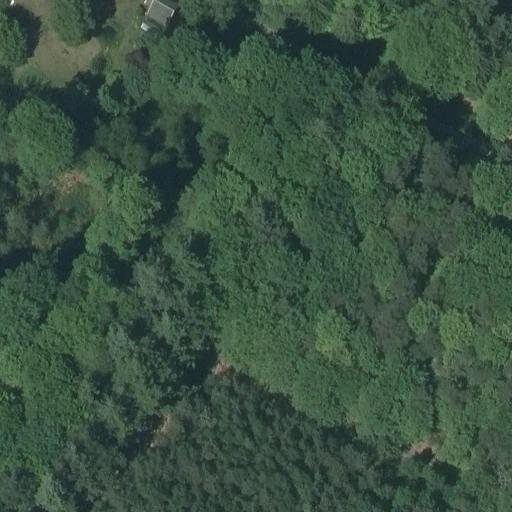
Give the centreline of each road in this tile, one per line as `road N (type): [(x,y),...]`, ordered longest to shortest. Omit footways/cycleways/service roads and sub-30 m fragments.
road 1 (track): [(200,305),(43,511)]
road 2 (track): [(511,182),(363,93)]
